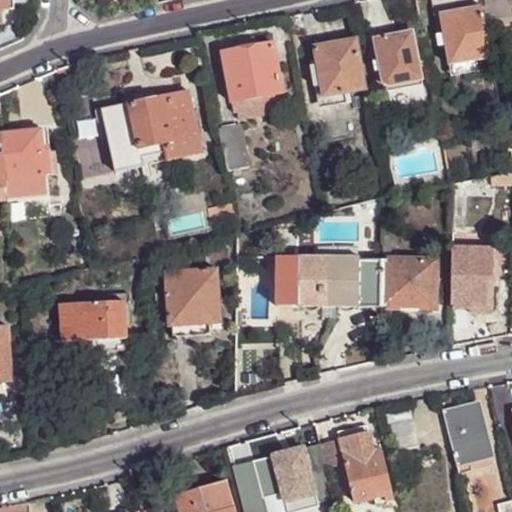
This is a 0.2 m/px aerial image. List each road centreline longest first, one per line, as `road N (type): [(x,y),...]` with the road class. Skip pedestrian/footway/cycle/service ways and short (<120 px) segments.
road 1 (residential): [(0,483),(511,357)]
road 2 (residential): [(59,51),(284,0)]
